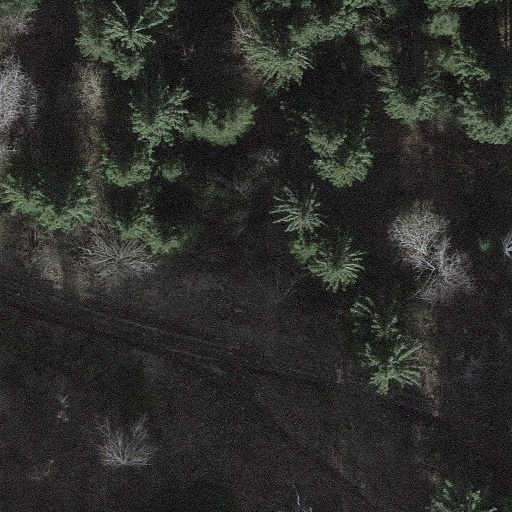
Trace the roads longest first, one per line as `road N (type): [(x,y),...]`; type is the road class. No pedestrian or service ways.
road 1 (track): [(0,279),(274,383),(405,511)]
road 2 (track): [(274,383),(511,461)]
